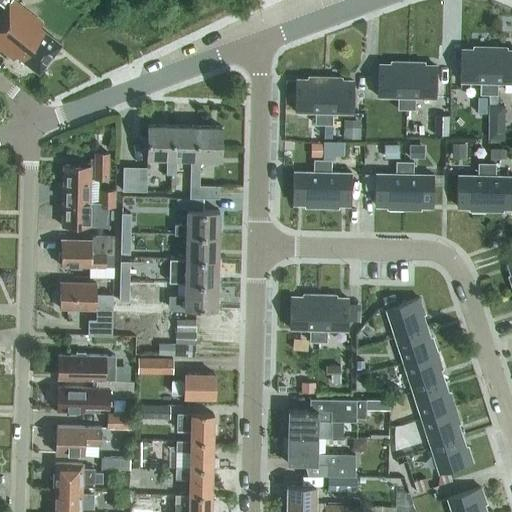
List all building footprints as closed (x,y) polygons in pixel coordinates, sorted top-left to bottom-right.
[(0,0),(0,3),(4,7),(0,12),(0,49),(13,60),(17,56),(38,73),(61,44),(39,27),(42,23),(13,0),(0,0)] [(474,51),(461,50),(461,82),(481,82),(481,95),(489,95),(491,47),(474,47),(474,51)] [(498,95),(498,83),(511,82),(511,51),(507,51),(507,48),(491,47),(489,95),(498,95)] [(392,65),(379,65),(378,96),(399,97),(398,109),(407,110),(408,62),(392,62),(392,65)] [(416,110),(416,97),(437,98),(438,67),(425,66),(425,62),(408,62),(407,110),(416,110)] [(309,80),(296,80),(295,112),(316,112),(316,124),(324,125),(325,77),(309,77),(309,80)] [(324,125),(333,125),(333,113),(354,113),(355,82),(342,81),(342,78),(325,77),(324,125)] [(478,97),(477,109),(487,109),(487,97),(478,97)] [(435,115),(434,135),(448,135),(449,115),(435,115)] [(344,119),(343,138),(360,139),(361,120),(344,119)] [(166,174),(176,174),(176,158),(172,158),(172,125),(148,124),(147,157),(166,157),(166,174)] [(190,158),(190,174),(199,175),(200,158),(196,158),(196,126),(172,125),(172,158),(176,158),(190,158)] [(196,158),(200,158),(220,159),(221,126),(196,126),(196,158)] [(488,126),(488,139),(504,139),(504,130),(498,126),(488,126)] [(324,142),(323,155),(334,156),(335,143),(324,142)] [(311,143),(310,156),(322,157),(322,143),(311,143)] [(384,158),(399,158),(399,145),(384,145),(384,158)] [(409,146),(409,158),(423,158),(423,146),(409,146)] [(507,159),(507,149),(489,149),(489,158),(507,159)] [(90,203),(90,202),(90,178),(108,179),(108,153),(94,153),(94,159),(90,158),(89,165),(63,165),(62,203),(90,203)] [(293,172),(293,203),(306,203),(305,207),(322,207),(323,160),(314,160),(314,172),(293,172)] [(338,208),(338,204),(351,204),(352,173),(331,172),(332,160),(323,160),(322,207),(338,208)] [(375,173),(375,205),(388,205),(388,209),(404,209),(405,162),(396,161),(396,174),(375,173)] [(433,206),(434,175),(413,174),(414,162),(405,162),(404,209),(420,210),(420,206),(433,206)] [(457,207),(470,207),(470,211),(486,211),(487,164),(479,163),(478,176),(458,175),(457,207)] [(503,211),(503,208),(511,207),(511,176),(496,176),(496,164),(487,164),(486,211),(503,211)] [(123,166),(123,191),(134,191),(135,167),(123,166)] [(135,167),(134,191),(146,191),(146,185),(147,167),(135,167)] [(190,174),(189,198),(219,198),(219,186),(199,185),(199,175),(190,174)] [(114,206),(115,190),(99,190),(98,202),(90,202),(90,203),(62,203),(61,226),(89,226),(108,226),(108,206),(114,206)] [(187,210),(186,224),(174,224),(174,234),(186,235),(218,235),(219,211),(203,210),(203,199),(176,198),(175,209),(187,210)] [(121,233),(130,233),(131,213),(121,213),(121,233)] [(120,253),(130,253),(130,233),(121,233),(120,253)] [(58,260),(60,262),(60,265),(113,267),(114,235),(91,234),(91,240),(85,240),(61,239),(61,251),(59,253),(58,260)] [(186,235),(185,259),(217,259),(218,235),(186,235)] [(185,259),(185,282),(217,283),(217,259),(185,259)] [(119,281),(129,281),(130,261),(120,261),(119,281)] [(128,301),(129,281),(119,281),(119,301),(128,301)] [(96,283),(60,282),(59,308),(96,309),(96,319),(88,319),(88,335),(112,335),(113,282),(109,282),(108,294),(96,294),(96,283)] [(216,308),(217,283),(185,282),(184,307),(216,308)] [(303,298),(290,297),(290,329),(310,329),(310,342),(318,342),(320,294),(303,294),(303,298)] [(327,342),(327,330),(348,330),(349,299),(336,299),(336,295),(320,294),(318,342),(327,342)] [(393,294),(382,298),(385,307),(396,303),(393,294)] [(424,314),(419,298),(386,309),(395,337),(426,326),(422,315),(424,314)] [(133,325),(133,313),(121,312),(121,324),(133,325)] [(176,331),(195,331),(196,319),(176,319),(176,331)] [(159,323),(159,336),(172,336),(172,323),(159,323)] [(437,353),(432,337),(430,338),(426,326),(395,337),(404,364),(437,353)] [(175,355),(195,356),(195,331),(176,331),(175,355)] [(89,355),(85,355),(85,352),(76,352),(76,355),(58,354),(58,378),(95,379),(95,380),(114,380),(115,356),(89,355)] [(444,381),(440,369),(442,369),(437,353),(404,364),(413,391),(444,381)] [(137,358),(137,373),(171,373),(172,358),(137,358)] [(341,365),(326,365),(326,374),(341,374),(341,365)] [(171,393),(185,393),(184,397),(214,397),(214,373),(185,373),(185,380),(172,379),(171,393)] [(83,387),(57,386),(57,410),(98,412),(98,404),(108,404),(112,404),(113,397),(132,397),(133,381),(114,380),(95,380),(95,387),(83,387)] [(455,408),(450,392),(448,393),(444,381),(413,391),(422,418),(455,408)] [(301,382),(301,392),(316,392),(316,382),(301,382)] [(330,437),(330,421),(331,421),(332,412),(357,413),(357,399),(330,398),(330,410),(287,409),(287,436),(317,437),(330,437)] [(167,406),(135,405),(135,416),(167,417),(167,406)] [(462,435),(458,424),(460,423),(455,408),(422,418),(431,446),(462,435)] [(107,413),(106,427),(132,428),(132,414),(107,413)] [(177,413),(177,429),(190,430),(190,440),(213,441),(213,413),(191,413),(191,414),(177,413)] [(388,431),(389,416),(379,416),(379,431),(388,431)] [(56,426),(55,453),(83,454),(84,444),(100,444),(100,427),(56,426)] [(440,474),(473,463),(468,447),(466,447),(462,435),(431,446),(440,474)] [(360,454),(355,454),(317,453),(317,437),(287,436),(287,462),(328,463),(328,476),(355,476),(355,475),(359,475),(360,454)] [(365,450),(365,438),(352,438),(352,450),(365,450)] [(176,440),(176,450),(190,451),(189,468),(212,468),(213,441),(190,440),(190,441),(176,440)] [(146,465),(146,442),(134,441),(134,465),(146,465)] [(130,458),(101,457),(101,469),(129,469),(130,458)] [(81,488),(81,482),(102,482),(102,472),(94,472),(94,469),(82,468),(82,464),(55,463),(55,487),(81,488)] [(176,468),(175,477),(189,478),(189,495),(211,495),(212,468),(189,468),(176,468)] [(328,477),(327,491),(354,492),(354,477),(328,477)] [(425,478),(416,481),(419,491),(429,488),(425,478)] [(350,511),(351,505),(325,504),(325,502),(315,502),(315,485),(287,485),(286,511),(350,511)] [(93,508),(93,494),(81,493),(81,488),(55,487),(53,511),(80,511),(81,507),(93,508)] [(486,503),(481,487),(448,498),(452,511),(486,511),(484,504),(486,503)] [(129,489),(119,489),(117,506),(128,506),(129,489)] [(210,511),(211,495),(189,495),(175,495),(175,505),(188,505),(188,511),(210,511)]
